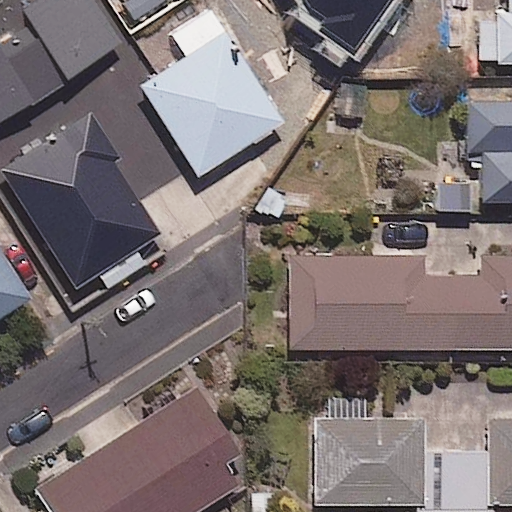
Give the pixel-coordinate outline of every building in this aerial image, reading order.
[(16,0),(0,11),(0,118),(121,40),(94,0),(16,0)] [(511,0),(505,0),(506,8),(495,8),(496,20),(477,20),(478,58),(511,57),(511,0)] [(280,116),(208,5),(168,31),(182,53),(139,81),(197,170),(280,116)] [(511,196),(511,85),(465,87),(467,143),(481,143),(483,198),(511,196)] [(158,229),(84,113),(0,166),(74,282),(158,229)] [(433,176),(433,207),(471,207),(471,175),(433,176)] [(0,309),(27,293),(0,251),(0,309)] [(418,252),(290,252),(290,345),(511,344),(511,251),(478,252),(478,272),(418,272),(418,252)] [(239,451),(195,383),(35,486),(51,511),(188,511),(236,482),(222,461),(239,451)] [(459,447),(460,509),(489,509),(489,499),(511,498),(511,413),(484,414),(484,447),(459,447)] [(460,509),(459,447),(424,448),(424,415),(309,416),(310,501),(425,500),(425,510),(460,509)]
